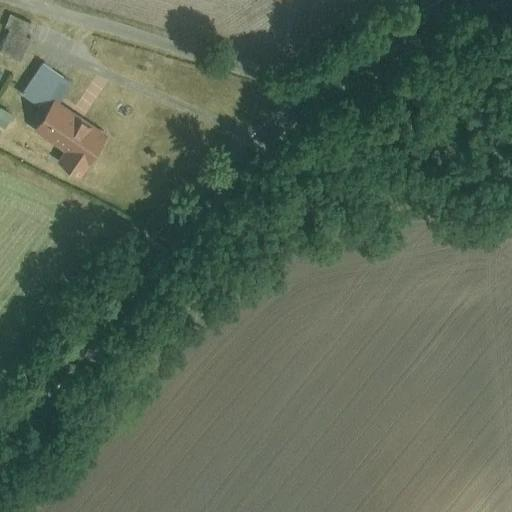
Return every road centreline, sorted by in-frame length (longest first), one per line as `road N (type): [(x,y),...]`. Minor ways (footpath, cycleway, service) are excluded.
road 1 (tertiary): [(0,448),(198,218),(320,97)]
road 2 (unclassified): [(320,97),(8,0)]
road 3 (tertiary): [(320,97),(389,29),(452,0)]
